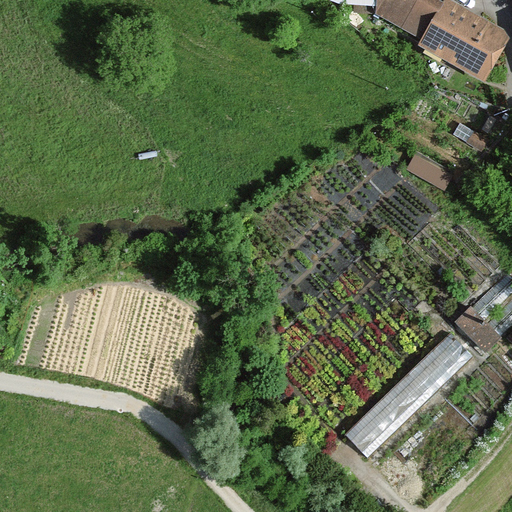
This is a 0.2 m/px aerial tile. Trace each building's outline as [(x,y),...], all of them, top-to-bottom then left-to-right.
[(379,14),(403,26),(415,0),(341,0),(376,4),(379,14)] [(436,0),(415,0),(403,26),(425,38),(422,41),(483,79),(506,40),(443,3),(436,0)] [(408,169),(445,190),(455,173),(418,151),(408,169)] [(456,322),(484,351),(511,324),(511,275),(508,272),(456,322)] [(448,333),(345,430),(369,455),(472,358),(448,333)]
